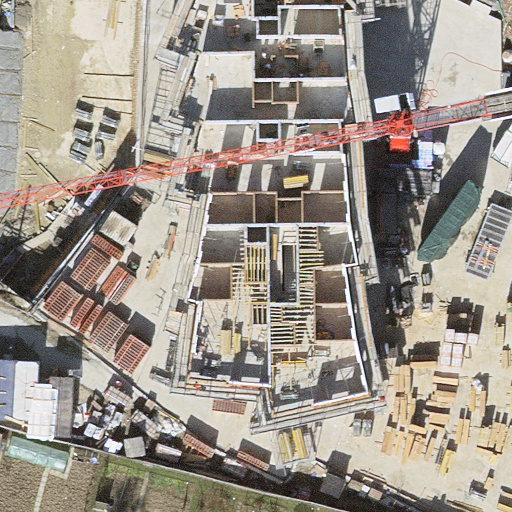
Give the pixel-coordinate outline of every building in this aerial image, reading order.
[(143,347),(159,0),(41,0),(26,342),(143,347)] [(199,0),(179,52),(200,61),(193,83),(348,86),(350,0),(199,0)] [(406,510),(511,507),(511,46),(511,15),(396,18),(406,510)] [(203,128),(186,193),(210,200),(205,225),(352,227),(344,131),(356,127),(348,86),(193,83),(181,121),(203,128)] [(199,310),(189,384),(268,391),(275,420),(370,397),(359,344),(347,273),(360,270),(352,227),(205,225),(187,306),(199,310)]
